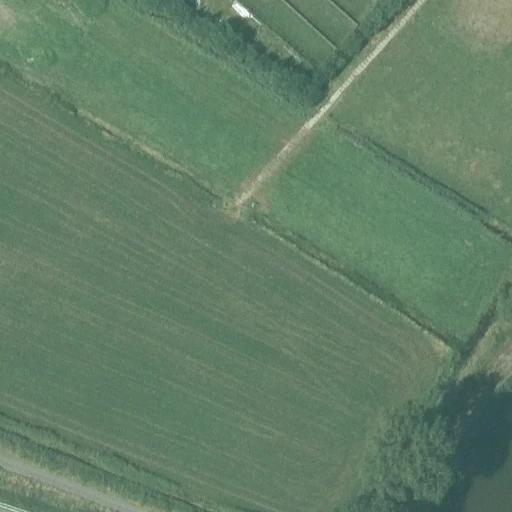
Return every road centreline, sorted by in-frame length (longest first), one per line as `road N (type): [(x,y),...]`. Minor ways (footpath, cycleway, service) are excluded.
road 1 (track): [(511,347),(478,388),(414,511)]
road 2 (unclassified): [(131,511),(0,461)]
